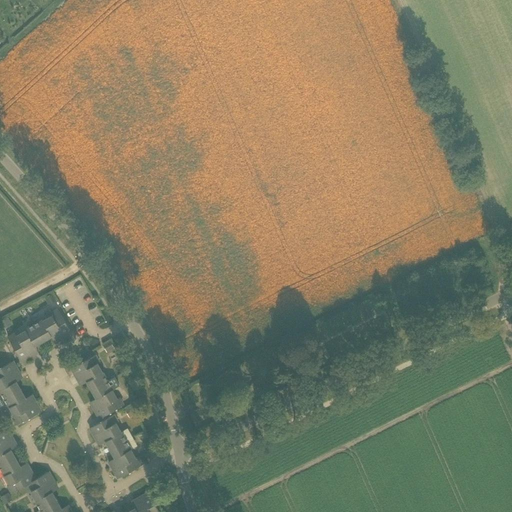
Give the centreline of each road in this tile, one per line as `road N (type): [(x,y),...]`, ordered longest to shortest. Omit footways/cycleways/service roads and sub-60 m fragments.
road 1 (tertiary): [(178,457),(511,291)]
road 2 (tertiary): [(178,457),(158,367),(94,263),(0,149)]
road 3 (residential): [(113,492),(82,434),(87,419),(52,358),(30,369),(52,407),(22,430),(82,509)]
